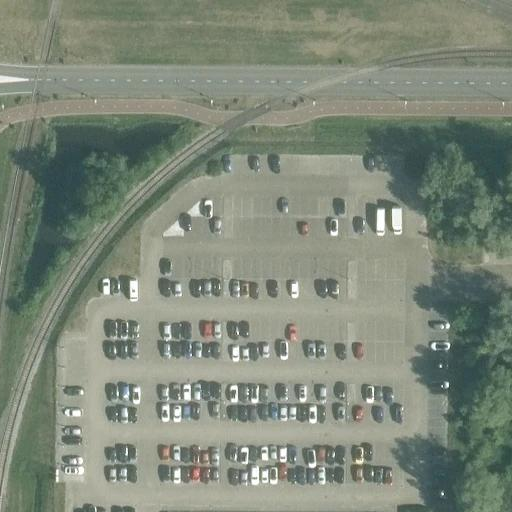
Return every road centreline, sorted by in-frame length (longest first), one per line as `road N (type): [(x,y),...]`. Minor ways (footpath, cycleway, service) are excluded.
road 1 (unclassified): [(0,83),(511,85)]
road 2 (unknown): [(152,235),(418,246)]
